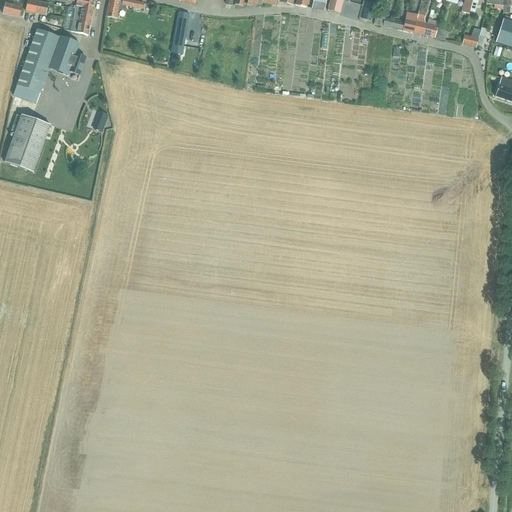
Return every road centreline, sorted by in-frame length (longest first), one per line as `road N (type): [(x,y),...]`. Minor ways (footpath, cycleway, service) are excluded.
road 1 (residential): [(511,124),(485,103),(477,65),(460,49),(324,16),(218,14),(155,0)]
road 2 (unclassified): [(491,511),(511,290)]
